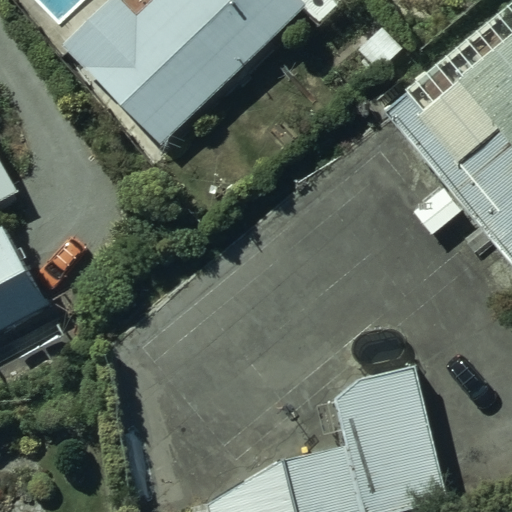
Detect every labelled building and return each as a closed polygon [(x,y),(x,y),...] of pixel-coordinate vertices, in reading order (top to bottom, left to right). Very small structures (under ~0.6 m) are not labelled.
[(118,7),(64,59),(163,156),(305,21),(321,37),(360,0),(359,0),(153,0),(160,7),(138,28),(118,7)] [(511,21),(430,88),(445,107),(425,123),(414,110),(391,129),(511,275),(511,21)] [(0,201),(21,191),(0,150),(0,201)] [(0,236),(0,333),(52,306),(11,231),(0,236)] [(335,396),(347,457),(314,463),(314,451),(280,462),(280,475),(272,477),(266,459),(237,472),(244,493),(211,511),(441,511),(449,510),(414,367),(358,379),(335,396)]
